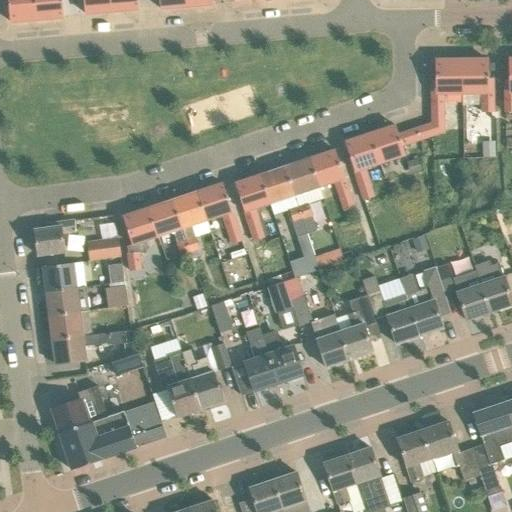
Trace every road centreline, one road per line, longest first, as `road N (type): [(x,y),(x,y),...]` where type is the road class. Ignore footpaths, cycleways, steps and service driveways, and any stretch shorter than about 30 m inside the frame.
road 1 (residential): [(0,223),(128,199),(381,117),(400,90),(400,22)]
road 2 (residential): [(54,511),(511,356)]
road 3 (residential): [(0,60),(353,23)]
road 4 (residential): [(35,511),(0,229)]
